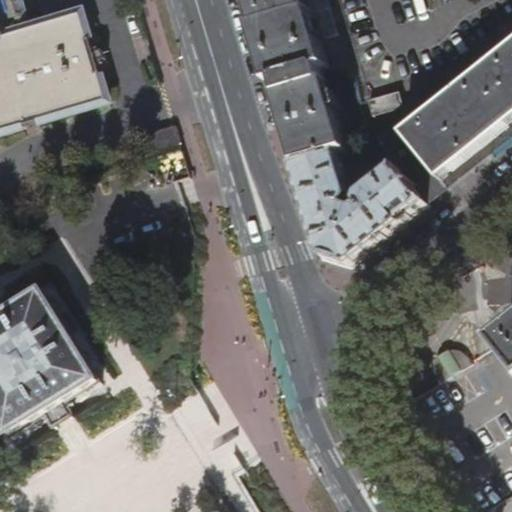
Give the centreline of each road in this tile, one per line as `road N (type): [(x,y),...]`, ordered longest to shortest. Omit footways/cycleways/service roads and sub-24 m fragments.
road 1 (secondary): [(309,363),(197,0)]
road 2 (secondary): [(511,195),(309,363)]
road 3 (secondary): [(373,511),(309,363)]
